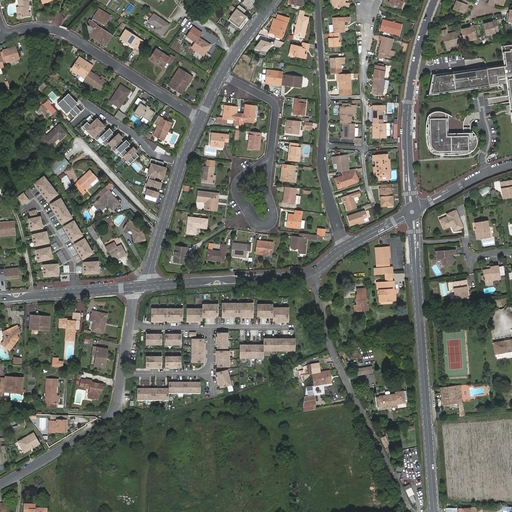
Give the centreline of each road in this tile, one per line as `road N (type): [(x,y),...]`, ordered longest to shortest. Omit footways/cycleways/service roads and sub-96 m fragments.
road 1 (secondary): [(434,511),(412,218)]
road 2 (unclassified): [(313,271),(329,345),(414,511)]
road 3 (residential): [(200,118),(67,34),(38,27),(6,36)]
road 4 (secondary): [(411,206),(409,97),(434,0)]
road 5 (residential): [(0,485),(104,423),(123,373)]
road 6 (tertiary): [(144,285),(313,271)]
road 7 (tertiary): [(0,297),(135,286)]
road 8 (residential): [(269,157),(271,223),(256,223),(235,191),(237,178)]
